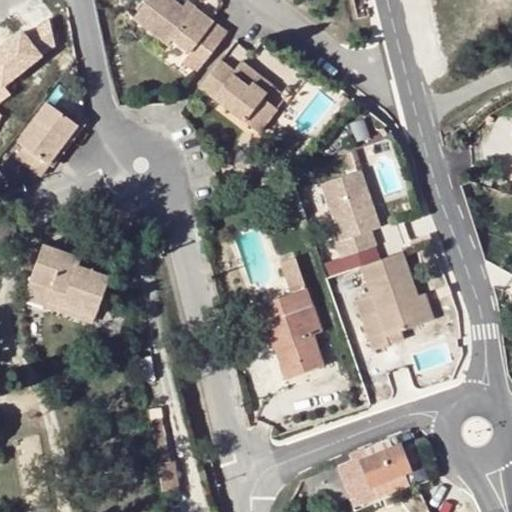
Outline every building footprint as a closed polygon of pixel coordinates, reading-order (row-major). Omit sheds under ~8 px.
[(129,0),(122,9),(132,16),(143,0),(129,0)] [(184,59),(197,69),(228,30),(197,6),(191,13),(181,6),(173,0),(143,0),(132,16),(167,43),(172,37),(190,52),(184,59)] [(191,13),(197,6),(188,0),(185,0),(181,6),(191,13)] [(31,30),(28,26),(0,45),(0,98),(68,48),(47,19),(31,30)] [(220,59),(199,87),(257,133),(276,109),(263,97),(266,93),(253,84),(259,75),(241,61),(233,71),(220,59)] [(253,84),(266,93),(272,86),(259,75),(253,84)] [(78,126),(48,103),(18,143),(24,147),(15,158),(40,176),(78,126)] [(362,193),(367,191),(360,170),(355,172),(362,193)] [(362,193),(355,172),(321,184),(339,238),(332,242),(338,258),(375,245),(370,230),(375,228),(366,202),(362,204),(359,194),(362,193)] [(306,216),(297,190),(271,198),(279,225),(306,216)] [(370,201),(366,202),(375,228),(379,227),(370,201)] [(0,239),(18,237),(14,215),(0,218),(0,239)] [(50,298),(95,314),(108,276),(79,265),(81,257),(44,244),(31,282),(52,289),(50,298)] [(371,350),(387,344),(384,334),(398,329),(424,320),(416,295),(400,253),(385,257),(359,266),(369,294),(353,299),(371,350)] [(297,260),(282,265),(291,296),(258,307),(263,324),(272,322),(280,347),(275,349),(286,379),(324,366),(313,335),(322,333),(297,260)] [(92,323),(95,314),(50,298),(52,289),(31,282),(24,300),(92,323)] [(416,295),(424,320),(432,317),(423,293),(416,295)] [(272,322),(263,324),(272,350),(275,349),(280,347),(272,322)] [(384,334),(387,344),(402,339),(398,329),(384,334)] [(357,465),(355,461),(340,467),(346,482),(350,492),(352,490),(358,506),(378,498),(373,484),(405,472),(410,470),(401,446),(363,460),(365,463),(357,465)] [(337,468),(305,481),(310,496),(346,482),(340,467),(337,468)] [(373,484),(378,498),(410,484),(405,472),(373,484)]
